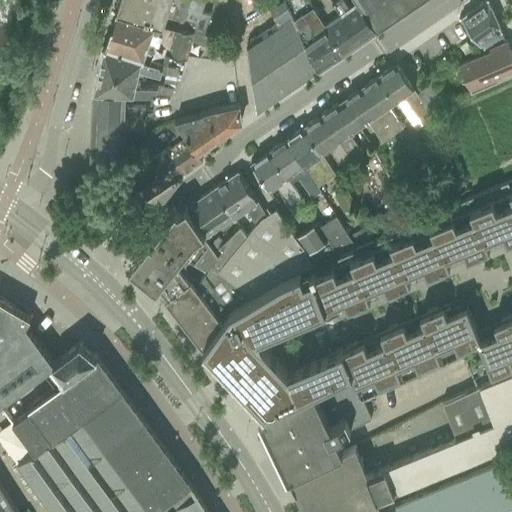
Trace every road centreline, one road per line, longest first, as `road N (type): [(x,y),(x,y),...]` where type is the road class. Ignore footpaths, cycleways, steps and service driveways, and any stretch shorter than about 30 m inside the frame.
road 1 (tertiary): [(268,511),(184,386),(91,277)]
road 2 (residential): [(441,0),(248,135)]
road 3 (tertiary): [(91,0),(45,174),(2,203)]
road 4 (residential): [(91,277),(136,224),(248,135)]
